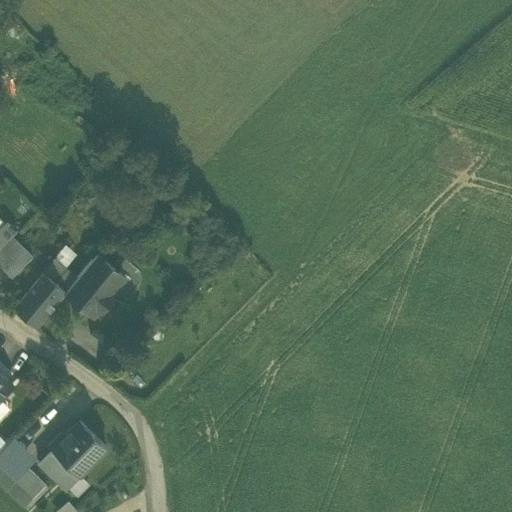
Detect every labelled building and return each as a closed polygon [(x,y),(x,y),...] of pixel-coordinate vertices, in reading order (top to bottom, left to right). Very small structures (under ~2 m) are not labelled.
[(0,245),(11,235),(16,230),(6,220),(5,222),(0,226),(0,245)] [(0,245),(0,264),(11,276),(32,256),(11,235),(0,245)] [(66,244),(54,258),(65,267),(77,253),(66,244)] [(95,253),(65,290),(93,313),(98,307),(101,309),(111,296),(108,294),(123,276),(95,253)] [(42,272),(65,290),(76,276),(65,267),(54,258),(42,272)] [(36,325),(65,290),(42,272),(13,307),(36,325)] [(0,394),(13,382),(0,369),(0,394)] [(52,446),(79,472),(105,446),(79,419),(52,446)] [(14,434),(8,441),(19,452),(29,462),(36,455),(14,434)] [(15,491),(26,501),(45,482),(26,464),(29,462),(19,452),(8,441),(0,448),(0,464),(4,468),(15,479),(21,485),(15,491)] [(67,485),(79,472),(52,446),(38,461),(65,487),(67,485)] [(4,468),(0,464),(0,483),(6,489),(15,479),(4,468)] [(79,472),(67,485),(77,494),(89,482),(79,472)] [(15,479),(6,489),(26,509),(49,486),(45,482),(26,501),(15,491),(21,485),(15,479)] [(68,498),(52,511),(74,511),(77,509),(68,498)]
